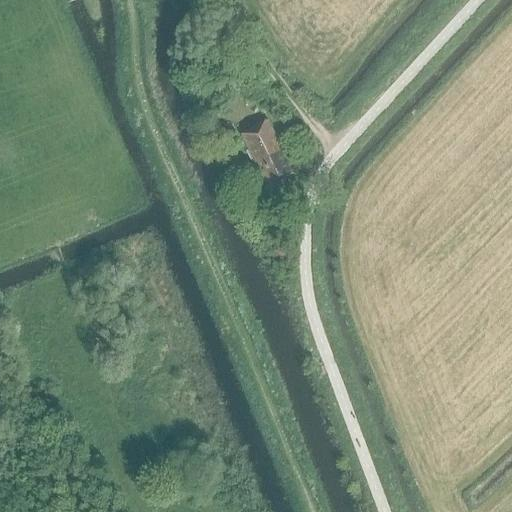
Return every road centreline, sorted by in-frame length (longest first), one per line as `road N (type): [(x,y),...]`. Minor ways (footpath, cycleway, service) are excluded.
road 1 (track): [(321,173),(327,143),(227,0)]
road 2 (track): [(461,0),(327,143)]
